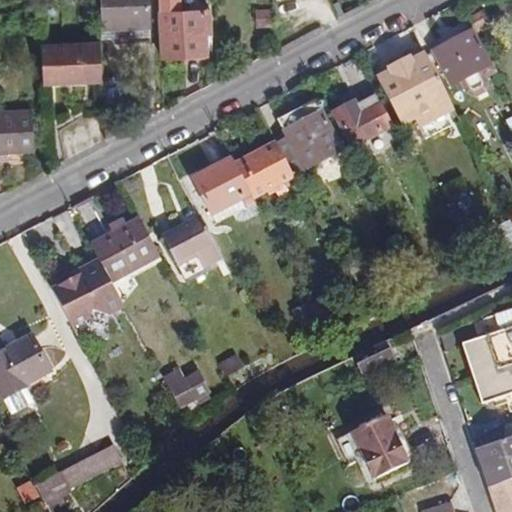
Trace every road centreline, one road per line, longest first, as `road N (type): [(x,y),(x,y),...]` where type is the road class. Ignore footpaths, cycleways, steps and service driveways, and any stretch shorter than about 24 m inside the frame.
road 1 (residential): [(0,220),(419,0)]
road 2 (residential): [(479,511),(428,343)]
